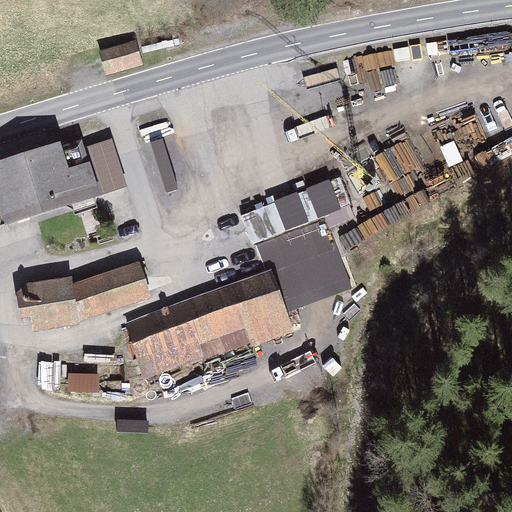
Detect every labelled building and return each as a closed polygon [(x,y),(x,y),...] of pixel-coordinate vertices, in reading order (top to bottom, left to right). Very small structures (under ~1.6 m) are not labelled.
[(139,43),(103,52),(109,76),(145,66),(139,43)] [(357,76),(397,71),(396,57),(329,66),(336,119),(362,115),(357,76)] [(0,172),(0,235),(107,203),(89,145),(0,172)] [(327,223),(330,233),(355,224),(341,183),(243,216),(254,248),(327,223)] [(74,289),(17,291),(20,330),(79,328),(152,304),(141,268),(74,289)] [(268,284),(126,335),(144,387),(287,335),(268,284)] [(102,399),(103,378),(70,377),(69,398),(102,399)]
